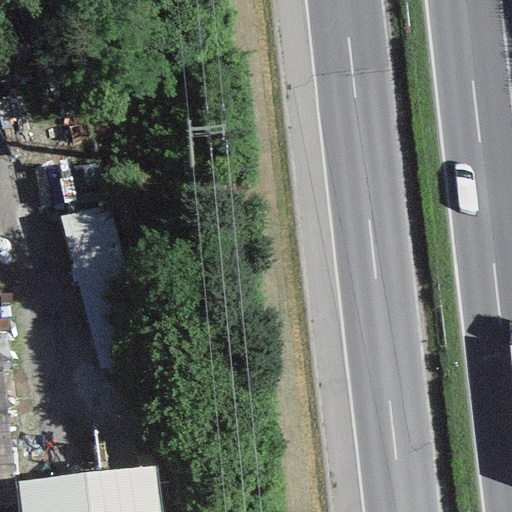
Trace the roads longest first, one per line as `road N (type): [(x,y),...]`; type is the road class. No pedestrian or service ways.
road 1 (motorway): [(354,0),(410,511)]
road 2 (motorway): [(511,417),(467,0)]
